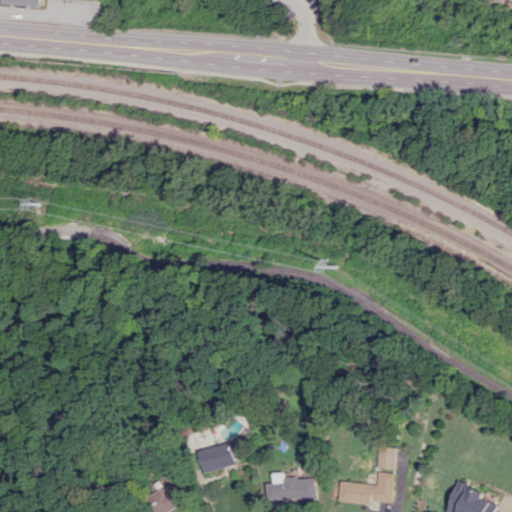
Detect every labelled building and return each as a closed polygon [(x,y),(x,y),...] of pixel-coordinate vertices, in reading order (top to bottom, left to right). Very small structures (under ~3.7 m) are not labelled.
[(245,455),(241,440),(200,450),(206,472),(238,464),(237,457),(245,455)] [(379,467),(396,468),(397,446),(380,445),(379,467)] [(317,476),(287,477),(286,471),(274,472),(274,482),(268,482),(269,500),(317,498),(317,476)] [(378,483),(341,480),(339,500),(372,503),(372,500),(393,502),(395,472),(379,471),(378,483)] [(154,511),(163,511),(190,495),(178,477),(146,499),(154,511)] [(495,511),(499,504),(483,497),(486,491),(460,480),(447,509),(453,511),(495,511)]
